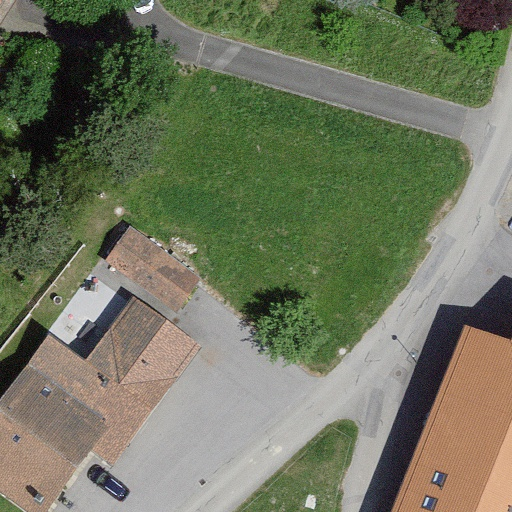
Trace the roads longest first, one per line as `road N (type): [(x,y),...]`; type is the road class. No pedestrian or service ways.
road 1 (residential): [(79,10),(509,141)]
road 2 (unclassified): [(209,511),(405,330)]
road 3 (unclassified): [(405,330),(471,245),(509,141)]
road 4 (residential): [(361,511),(405,330)]
